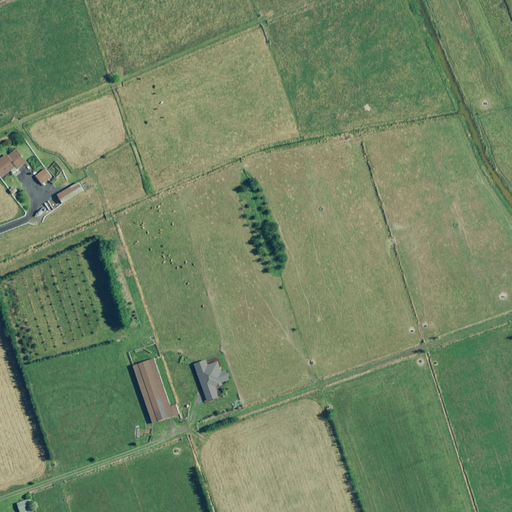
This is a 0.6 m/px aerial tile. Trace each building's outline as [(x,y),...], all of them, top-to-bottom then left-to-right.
[(27,163),(16,148),(0,160),(0,175),(2,178),(11,171),(13,174),(27,163)] [(52,177),(46,169),(36,177),(43,184),(52,177)] [(84,191),(79,182),(58,195),(63,203),(84,191)] [(172,406),(155,359),(134,366),(153,423),(181,413),(177,404),(172,406)] [(208,365),(207,360),(195,364),(208,401),(219,397),(216,388),(223,385),(222,383),(230,380),(227,370),(222,372),(218,362),(208,365)]
